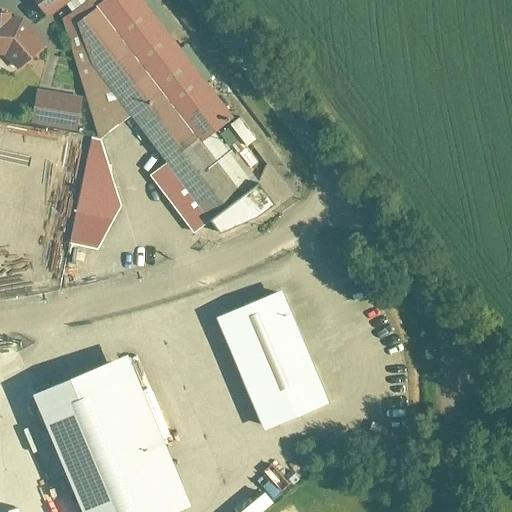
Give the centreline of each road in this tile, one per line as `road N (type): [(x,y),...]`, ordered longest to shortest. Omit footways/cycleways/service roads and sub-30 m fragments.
road 1 (residential): [(198,0),(455,331)]
road 2 (residential): [(460,511),(455,331)]
